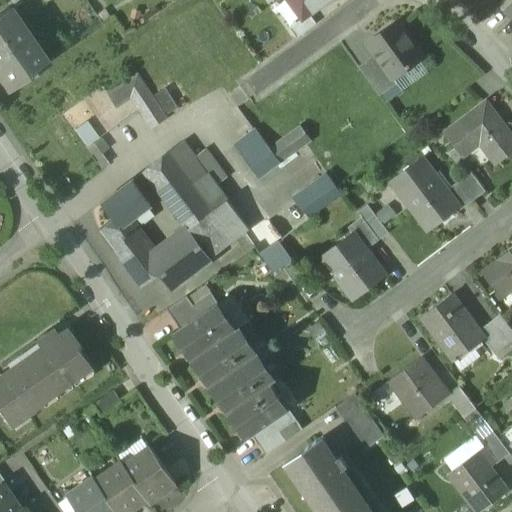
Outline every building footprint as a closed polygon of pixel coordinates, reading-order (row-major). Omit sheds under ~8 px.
[(287,0),(288,1),(300,2),(308,15),(328,0),(287,0)] [(5,89),(7,92),(46,64),(8,7),(0,12),(0,70),(1,72),(0,72),(0,75),(2,74),(10,85),(5,89)] [(315,24),(308,15),(289,29),(296,38),(315,24)] [(374,55),(391,80),(392,79),(411,65),(410,63),(421,55),(400,26),(393,25),(378,35),(381,39),(369,48),(374,55)] [(381,39),(378,35),(366,44),(369,48),(381,39)] [(357,67),(379,96),(396,84),(392,79),(391,80),(374,55),(357,67)] [(0,75),(0,81),(5,89),(10,85),(2,74),(0,75)] [(151,128),(165,119),(137,75),(106,95),(114,108),(131,98),(151,128)] [(165,88),(155,95),(167,114),(177,108),(165,88)] [(476,142),(495,166),(511,152),(511,135),(486,102),(445,134),(461,154),(476,142)] [(299,126),(269,148),(268,149),(278,163),(279,164),(310,141),(299,126)] [(257,178),(278,163),(268,149),(269,148),(255,129),(233,146),(257,178)] [(99,138),(85,149),(100,169),(107,164),(100,154),(107,149),(99,138)] [(143,171),(187,229),(187,228),(210,258),(248,229),(208,176),(194,158),(182,142),(143,171)] [(194,158),(208,176),(219,168),(205,149),(194,158)] [(391,183),(428,231),(458,208),(459,207),(447,191),(423,159),(391,183)] [(341,194),(326,174),(292,199),(295,203),(307,218),(341,194)] [(467,176),(456,184),(471,204),(482,196),(467,176)] [(111,220),(118,230),(130,220),(150,205),(131,180),(99,205),(111,220)] [(461,211),(471,204),(456,184),(447,191),(459,207),(458,208),(461,211)] [(308,220),(307,218),(295,203),(268,221),(283,240),(308,220)] [(358,214),(361,218),(379,241),(392,231),(372,204),(358,214)] [(366,250),(379,241),(361,218),(347,228),(352,234),(353,233),(366,250)] [(212,261),(210,258),(187,228),(187,229),(155,253),(130,220),(118,230),(111,220),(98,230),(141,288),(159,275),(171,291),(212,261)] [(321,258),(352,299),(384,275),(366,250),(353,233),(352,234),(321,258)] [(261,257),(272,273),(291,259),(279,244),(261,257)] [(511,282),(511,249),(481,272),(497,293),(511,282)] [(281,266),(295,286),(305,280),(291,260),(281,266)] [(211,293),(193,306),(172,320),(178,329),(213,306),(217,303),(211,293)] [(451,358),(452,360),(481,338),(482,337),(478,331),(451,295),(421,317),(439,342),(440,342),(452,358),(451,358)] [(165,310),(172,320),(193,306),(186,296),(165,310)] [(190,361),(196,357),(235,330),(226,316),(222,319),(213,306),(178,329),(175,332),(187,348),(183,351),(190,361)] [(482,337),(481,338),(493,354),(511,339),(511,332),(499,315),(478,331),(482,337)] [(254,356),(257,354),(239,327),(236,329),(254,356)] [(209,387),(214,384),(254,356),(236,329),(235,330),(196,357),(207,373),(201,376),(209,387)] [(0,376),(0,413),(8,425),(91,366),(67,331),(57,338),(52,331),(35,343),(39,349),(14,367),(18,372),(4,382),(0,377),(0,376)] [(187,348),(175,332),(171,333),(183,351),(187,348)] [(464,376),(493,354),(481,338),(452,360),(464,376)] [(257,354),(254,356),(272,383),(275,380),(257,354)] [(227,413),(230,411),(271,383),(272,383),(254,356),(214,384),(225,400),(220,403),(227,413)] [(190,361),(201,376),(207,373),(196,357),(190,361)] [(388,382),(415,419),(437,402),(446,396),(448,394),(421,358),(388,382)] [(18,372),(14,367),(0,377),(4,382),(18,372)] [(281,398),(271,383),(230,411),(241,427),(238,429),(244,439),(251,435),(284,412),(277,401),(281,398)] [(209,387),(220,403),(225,400),(214,384),(209,387)] [(446,396),(463,418),(475,409),(458,387),(448,394),(446,396)] [(93,405),(100,415),(120,401),(113,391),(93,405)] [(335,408),(356,439),(376,425),(355,394),(335,408)] [(251,435),(258,445),(279,431),(295,420),(288,409),(284,412),(251,435)] [(227,413),(238,429),(241,427),(230,411),(227,413)] [(356,439),(364,450),(384,436),(376,425),(356,439)] [(511,458),(511,457),(511,425),(497,437),(508,453),(511,458)] [(285,441),(279,431),(258,445),(265,455),(285,441)] [(495,463),(508,453),(497,437),(493,433),(480,443),(483,447),(495,463)] [(316,507),(318,511),(337,511),(361,496),(321,439),(285,463),(286,464),(291,461),(298,472),(294,476),(304,490),(308,487),(320,504),(316,507)] [(123,464),(125,467),(127,470),(153,451),(149,446),(123,464)] [(483,447),(477,452),(489,468),(495,463),(483,447)] [(153,451),(127,470),(148,500),(150,503),(176,484),(153,451)] [(480,511),(507,492),(489,468),(477,452),(448,474),(476,511),(480,511)] [(130,511),(148,500),(127,470),(125,467),(99,486),(117,511),(130,511)] [(77,511),(117,511),(99,486),(97,483),(70,502),(77,511)] [(0,511),(14,511),(18,510),(0,484),(0,511)] [(371,511),(361,496),(337,511),(371,511)]
